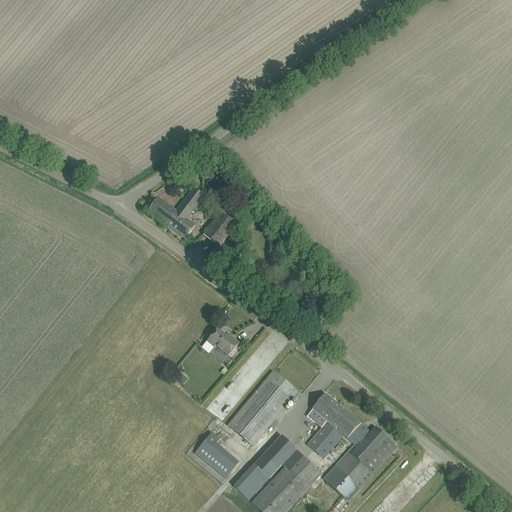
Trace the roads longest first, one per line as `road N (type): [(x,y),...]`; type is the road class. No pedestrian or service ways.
road 1 (unclassified): [(511,511),(116,207)]
road 2 (unclassified): [(116,207),(413,0)]
road 3 (unclassified): [(116,207),(0,147)]
